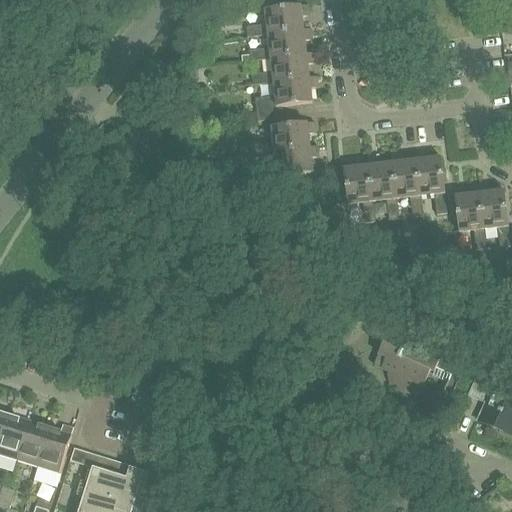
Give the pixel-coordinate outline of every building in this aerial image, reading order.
[(248,39),(268,37),(303,32),(302,19),(307,18),(307,13),(309,13),(308,7),(301,8),(301,7),(265,12),(266,26),(246,29),(248,39)] [(214,19),(198,20),(200,33),(215,31),(214,19)] [(249,53),(250,56),(250,63),(271,61),(306,56),(305,42),(310,42),(309,37),(312,36),(311,31),(303,32),(268,37),(269,50),(249,53)] [(253,87),(273,84),(309,80),(307,66),(313,66),(312,60),(314,60),(314,55),(306,56),(271,61),(272,74),(252,76),(253,87)] [(195,70),(184,72),(185,82),(196,81),(195,70)] [(317,79),(309,80),(273,84),(275,98),(255,100),(258,123),(283,120),(281,108),(312,105),(310,90),(316,89),(315,84),(317,84),(317,79)] [(254,156),(274,154),(310,149),(308,136),(314,135),(313,130),(315,130),(315,125),(307,125),(271,129),(273,144),(253,146),(254,156)] [(310,149),(274,154),(276,168),(256,170),(257,180),(277,178),(277,179),(313,174),(311,160),(316,159),(316,154),(318,154),(317,148),(310,149)] [(445,195),(441,159),(426,161),(426,156),(421,156),(420,154),(415,155),(416,162),(421,198),(434,196),(437,216),(447,215),(445,195)] [(423,218),(421,198),(416,162),(402,164),(402,158),(397,159),(396,157),(391,157),(392,165),(397,201),(411,199),(413,219),(423,218)] [(400,227),(397,201),(392,165),(379,167),(378,161),(373,162),(373,160),(367,160),(368,168),(373,203),(387,202),(390,229),(400,227)] [(375,224),(373,203),(368,168),(355,169),(354,164),(349,165),(349,162),(343,163),(344,171),(348,206),(363,205),(365,225),(375,224)] [(235,181),(237,198),(257,195),(255,179),(235,181)] [(479,195),(484,231),(498,229),(500,250),(511,248),(508,228),(509,228),(504,192),(490,194),(489,189),(484,189),(484,187),(478,188),(479,195)] [(486,251),(484,231),(479,195),(466,197),(465,192),(460,192),(460,190),(454,191),(455,198),(459,234),(474,232),(476,252),(486,251)] [(381,351),(378,358),(374,367),(382,371),(381,373),(396,380),(391,391),(418,403),(430,377),(433,378),(434,377),(449,384),(445,392),(453,396),(463,375),(440,364),(427,359),(418,355),(419,352),(388,339),(382,352),(381,351)] [(511,439),(511,438),(511,389),(479,375),(468,400),(486,408),(479,425),(511,439)] [(0,447),(9,419),(0,416),(0,447)] [(30,426),(9,419),(0,447),(0,459),(18,465),(30,426)] [(39,471),(51,432),(30,426),(18,465),(39,471)] [(71,439),(51,432),(39,471),(59,478),(71,439)] [(72,465),(92,472),(80,511),(132,511),(144,477),(130,473),(130,470),(75,453),(72,465)] [(3,491),(0,500),(12,505),(15,495),(3,491)] [(0,509),(7,511),(10,511),(12,505),(0,500),(0,509)]
